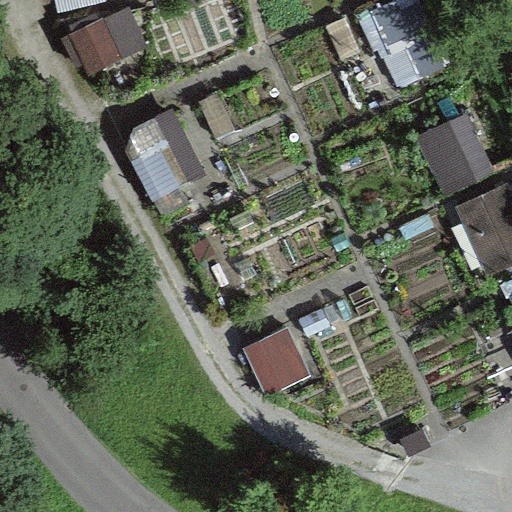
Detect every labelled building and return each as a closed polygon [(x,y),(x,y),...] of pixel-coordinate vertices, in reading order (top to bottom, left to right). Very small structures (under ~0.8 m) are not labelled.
[(111,0),(61,0),(63,11),(112,0),(111,0)] [(396,81),(454,61),(433,0),(383,0),(370,5),(396,81)] [(112,12),(76,31),(99,74),(135,55),(112,12)] [(487,266),(511,255),(511,186),(476,106),(425,129),(487,266)] [(150,187),(207,178),(197,113),(140,122),(150,187)] [(511,334),(485,344),(503,395),(511,392),(511,334)]
